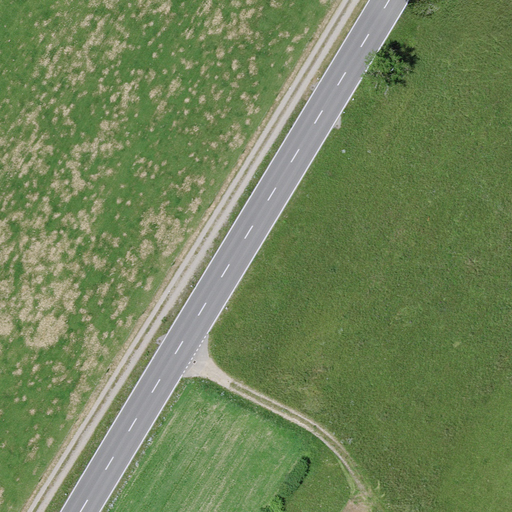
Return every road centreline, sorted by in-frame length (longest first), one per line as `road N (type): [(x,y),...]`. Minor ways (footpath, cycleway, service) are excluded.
road 1 (track): [(345,0),(37,511)]
road 2 (primary): [(83,511),(386,0)]
road 3 (track): [(178,354),(322,431),(381,511)]
